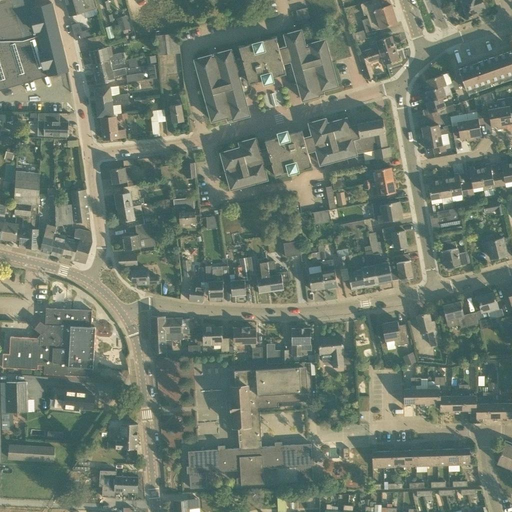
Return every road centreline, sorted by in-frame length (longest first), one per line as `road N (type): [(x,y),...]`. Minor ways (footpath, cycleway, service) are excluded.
road 1 (residential): [(434,291),(304,313),(161,304),(123,314)]
road 2 (tertiary): [(155,511),(139,361),(123,314)]
road 3 (residential): [(89,154),(265,125)]
road 4 (residential): [(56,0),(89,154)]
road 5 (residential): [(484,433),(390,428),(390,380)]
road 6 (residential): [(88,282),(101,259),(89,154)]
road 7 (residential): [(434,291),(410,168)]
